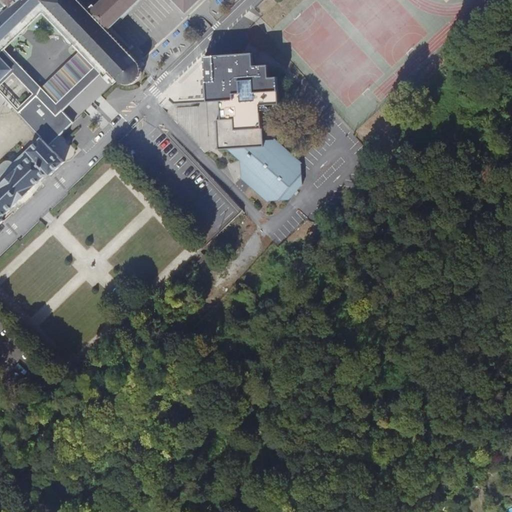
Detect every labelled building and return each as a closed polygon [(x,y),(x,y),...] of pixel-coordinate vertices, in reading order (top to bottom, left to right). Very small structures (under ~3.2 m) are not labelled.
[(0,0),(0,80),(13,68),(0,55),(0,43),(18,26),(39,5),(44,0),(80,0),(91,11),(101,0),(0,0)] [(80,0),(44,0),(39,5),(67,34),(71,38),(97,65),(102,70),(114,83),(119,79),(122,81),(126,83),(130,83),(134,82),(138,80),(141,77),(143,73),(143,70),(143,69),(143,66),(141,62),(109,29),(91,11),(80,0)] [(101,0),(91,11),(109,29),(139,0),(176,0),(188,12),(200,0),(101,0)] [(216,138),(217,143),(218,152),(226,151),(240,163),(240,179),(265,201),(288,199),(301,185),(299,162),(275,140),(263,141),(261,105),(280,104),(278,77),(270,78),(269,65),(256,66),(255,55),(213,58),(211,58),(204,58),(206,86),(207,105),(221,104),(222,122),(215,123),(216,138)] [(97,65),(56,105),(52,109),(57,114),(62,109),(102,70),(97,65)] [(42,89),(38,94),(52,109),(56,105),(42,89)] [(18,112),(43,138),(50,145),(75,121),(62,109),(57,114),(52,109),(38,94),(18,112)] [(57,152),(50,145),(43,138),(29,151),(33,155),(9,178),(0,186),(0,224),(4,220),(2,218),(49,172),(52,175),(66,162),(57,152)] [(206,257),(201,252),(190,261),(195,267),(206,257)]
